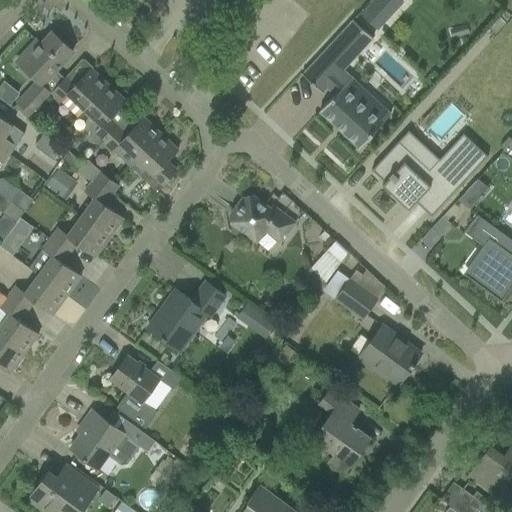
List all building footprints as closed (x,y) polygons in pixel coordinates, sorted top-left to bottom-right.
[(401,0),(372,0),(370,3),(387,18),(402,1),(401,0)] [(372,39),(352,20),(301,74),(322,93),(325,89),(333,96),(319,111),(359,148),(382,122),(351,92),(359,84),(344,70),(372,39)] [(511,36),(502,27),(480,50),(511,78),(511,36)] [(17,104),(29,115),(49,94),(50,93),(41,84),(72,51),(52,32),(41,44),(37,40),(16,62),(37,82),(17,104)] [(50,93),(49,94),(59,103),(67,95),(67,96),(83,110),(107,84),(90,68),(74,84),(66,76),(50,93)] [(0,86),(0,96),(13,103),(20,90),(3,80),(0,86)] [(100,142),(101,144),(118,126),(126,117),(117,109),(125,101),(107,84),(77,117),(78,118),(84,111),(91,118),(89,142),(100,142)] [(0,148),(8,154),(24,133),(0,116),(0,148)] [(112,151),(129,166),(136,160),(160,133),(142,117),(126,133),(118,126),(101,144),(111,152),(112,151)] [(136,160),(129,166),(140,176),(147,169),(163,185),(175,172),(165,163),(178,150),(160,133),(136,160)] [(398,141),(371,170),(384,182),(382,185),(401,203),(408,210),(415,202),(431,217),(487,156),(462,133),(429,169),(398,141)] [(35,146),(53,160),(61,150),(44,134),(35,146)] [(0,165),(8,154),(0,148),(0,165)] [(76,171),(76,170),(82,164),(67,151),(64,154),(60,159),(64,162),(76,171)] [(45,187),(60,198),(74,180),(59,169),(45,187)] [(91,181),(111,195),(118,185),(99,171),(98,173),(92,181),(91,181)] [(0,194),(24,212),(33,200),(3,179),(0,179),(0,194)] [(474,206),(486,185),(475,179),(463,200),(474,206)] [(80,217),(109,238),(123,218),(104,205),(111,195),(91,181),(84,192),(93,199),(80,217)] [(24,212),(0,194),(0,211),(16,223),(24,212)] [(239,231),(255,243),(264,231),(278,241),(282,237),(283,238),(296,222),(274,206),(271,210),(254,197),(242,197),(229,214),(231,226),(233,227),(231,231),(236,235),(239,231)] [(488,292),(501,302),(511,286),(511,240),(477,215),(464,232),(465,233),(467,231),(494,250),(474,280),(489,290),(488,292)] [(75,243),(95,257),(109,238),(80,217),(66,235),(57,229),(49,239),(68,253),(75,243)] [(441,217),(431,228),(440,237),(451,225),(441,217)] [(29,268),(38,274),(67,295),(80,276),(61,263),(68,253),(49,239),(29,268)] [(310,268),(326,283),(348,252),(336,241),(310,268)] [(33,302),(52,316),(67,295),(38,274),(24,293),(15,286),(7,297),(27,311),(33,302)] [(337,296),(335,299),(361,318),(364,316),(376,299),(355,284),(349,279),(337,296)] [(147,328),(181,353),(208,316),(209,317),(225,295),(205,281),(191,301),(175,289),(147,328)] [(0,326),(0,336),(24,354),(38,335),(19,321),(27,311),(7,297),(0,291),(0,305),(0,306),(0,308),(9,315),(0,326)] [(276,324),(247,303),(236,317),(265,339),(276,324)] [(380,373),(397,386),(420,354),(382,325),(369,343),(357,357),(380,373)] [(0,366),(10,374),(24,354),(0,336),(0,366)] [(286,344),(275,358),(286,368),(298,353),(286,344)] [(127,356),(109,379),(125,391),(128,393),(117,408),(145,429),(157,413),(149,407),(142,402),(159,379),(150,372),(127,356)] [(170,370),(162,381),(166,384),(173,390),(181,379),(174,373),(170,370)] [(328,462),(343,473),(369,438),(353,426),(348,423),(358,410),(330,390),(319,403),(331,412),(312,438),(334,454),(328,462)] [(86,460),(97,469),(107,455),(121,465),(121,464),(125,463),(131,454),(131,455),(138,445),(146,451),(154,441),(113,411),(106,421),(92,410),(83,422),(86,425),(69,449),(86,460)] [(198,427),(218,431),(221,413),(201,410),(198,427)] [(208,445),(222,456),(234,441),(220,430),(208,445)] [(499,481),(511,490),(511,452),(509,450),(506,454),(493,444),(469,476),(491,493),(499,481)] [(149,479),(170,495),(190,470),(180,462),(174,469),(163,460),(149,479)] [(27,499),(44,511),(61,511),(64,509),(68,511),(80,511),(97,489),(64,465),(56,477),(47,471),(27,499)] [(296,511),(261,485),(240,511),(296,511)] [(462,511),(478,511),(484,505),(474,497),(462,511)]
